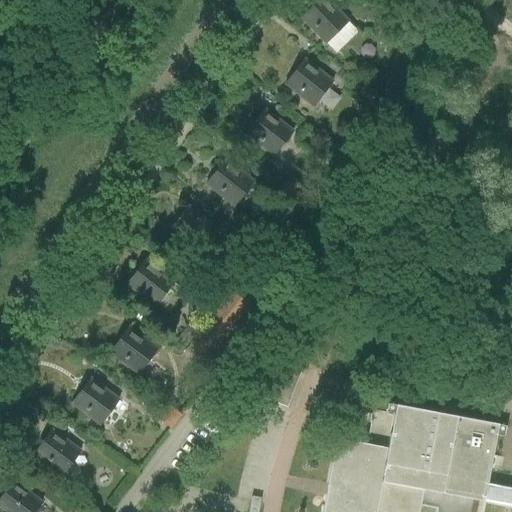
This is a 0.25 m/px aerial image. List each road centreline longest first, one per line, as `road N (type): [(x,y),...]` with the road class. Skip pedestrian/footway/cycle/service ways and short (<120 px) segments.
road 1 (residential): [(225,0),(0,326)]
road 2 (unclassified): [(271,511),(308,377)]
